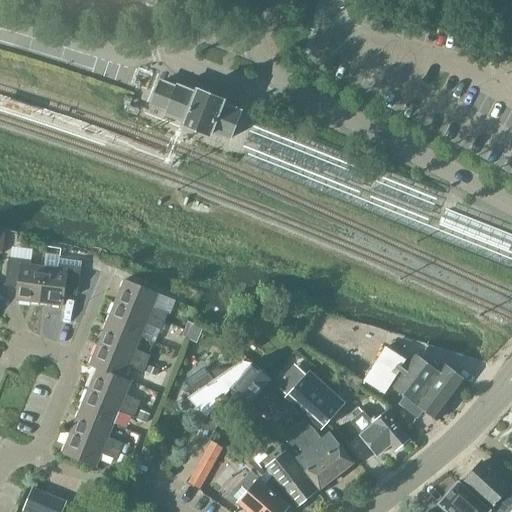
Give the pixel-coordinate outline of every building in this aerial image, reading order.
[(75,0),(94,7),(96,0),(119,0),(155,12),(159,0),(75,0)] [(204,132),(205,130),(230,140),(242,111),(224,103),(225,101),(197,90),(197,92),(179,85),(178,88),(161,81),(152,105),(168,112),(167,115),(184,121),(183,124),(204,132)] [(18,235),(17,246),(39,249),(41,238),(18,235)] [(17,300),(41,304),(47,268),(31,266),(32,262),(10,258),(6,286),(19,288),(17,300)] [(59,270),(47,268),(41,304),(64,308),(66,295),(77,297),(81,270),(59,266),(59,270)] [(126,281),(117,303),(165,323),(168,314),(154,308),(159,295),(126,281)] [(117,303),(108,324),(141,338),(147,324),(162,331),(165,323),(117,303)] [(108,324),(100,345),(147,365),(151,356),(136,350),(141,338),(108,324)] [(173,326),(170,335),(180,339),(184,330),(174,326),(173,326)] [(91,366),(97,369),(123,380),(128,367),(144,373),(147,365),(100,345),(91,366)] [(386,349),(366,379),(368,385),(384,395),(405,362),(386,349)] [(392,387),(406,399),(403,403),(398,409),(405,416),(409,412),(417,418),(424,411),(426,413),(437,421),(466,383),(443,366),(439,371),(434,365),(431,362),(429,361),(427,360),(422,359),(421,361),(415,357),(392,387)] [(160,361),(158,368),(167,371),(169,364),(160,361)] [(233,367),(215,371),(215,370),(211,371),(208,374),(206,379),(207,385),(192,395),(185,400),(186,401),(189,399),(206,417),(207,418),(222,400),(229,403),(235,390),(250,404),(271,379),(253,363),(248,369),(242,363),(241,362),(233,367)] [(150,366),(147,375),(156,379),(159,370),(150,366)] [(97,369),(88,390),(135,410),(139,401),(124,395),(129,382),(123,380),(97,369)] [(286,399),(320,429),(340,407),(340,398),(310,372),(309,373),(307,375),(287,397),(286,399)] [(88,390),(79,411),(112,425),(118,411),(132,417),(135,410),(88,390)] [(283,402),(274,394),(262,409),(271,417),(283,402)] [(397,450),(408,441),(385,413),(376,421),(372,417),(369,419),(363,412),(362,413),(359,409),(347,419),(358,432),(357,433),(376,457),(392,444),(397,450)] [(112,425),(79,411),(70,432),(118,452),(122,444),(107,437),(112,425)] [(141,412),(137,420),(146,424),(150,415),(141,412)] [(321,488),(354,464),(330,434),(322,439),(315,430),(305,421),(284,436),(294,446),(298,443),(305,452),(298,458),(321,488)] [(118,452),(70,432),(61,454),(94,468),(100,454),(115,460),(118,452)] [(212,440),(189,483),(201,490),(225,447),(212,440)] [(316,491),(287,452),(286,453),(281,447),(262,462),(269,471),(274,477),(296,506),(316,491)] [(246,466),(251,471),(260,479),(261,480),(266,475),(253,458),(246,466)] [(495,511),(511,511),(511,488),(482,462),(481,464),(480,463),(462,482),(492,509),(495,511)] [(251,471),(243,480),(252,488),(238,504),(247,511),(283,511),(289,506),(267,485),(266,485),(261,480),(260,479),(251,471)] [(267,485),(274,477),(269,471),(266,475),(261,480),(266,485),(267,485)] [(439,504),(447,511),(448,511),(449,511),(495,511),(492,509),(462,482),(461,482),(459,484),(458,483),(439,504)] [(61,511),(66,502),(45,494),(32,488),(23,511),(26,511),(61,511)]
